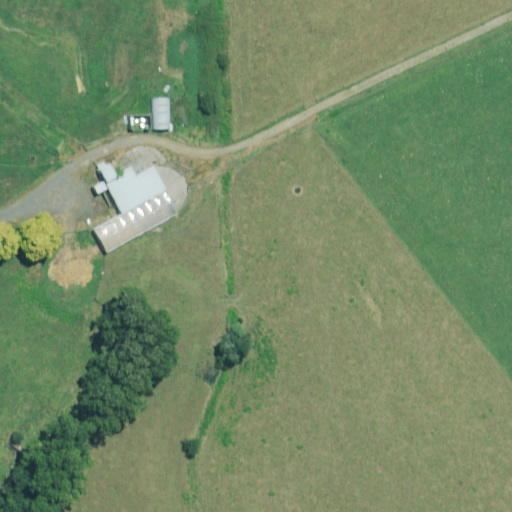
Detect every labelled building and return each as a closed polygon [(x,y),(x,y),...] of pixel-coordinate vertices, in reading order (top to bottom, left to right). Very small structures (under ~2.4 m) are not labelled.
[(166,98),(151,99),(152,130),(167,129),(166,98)] [(147,130),(147,116),(128,115),(127,129),(147,130)] [(123,132),(119,122),(110,126),(114,136),(123,132)] [(112,176),(118,173),(114,166),(110,168),(107,163),(104,164),(102,162),(95,166),(103,181),(112,176)] [(105,189),(119,214),(162,190),(165,189),(152,166),(135,176),(130,166),(118,173),(112,176),(114,180),(103,186),(105,189)] [(119,214),(90,230),(104,256),(176,216),(162,190),(119,214)]
